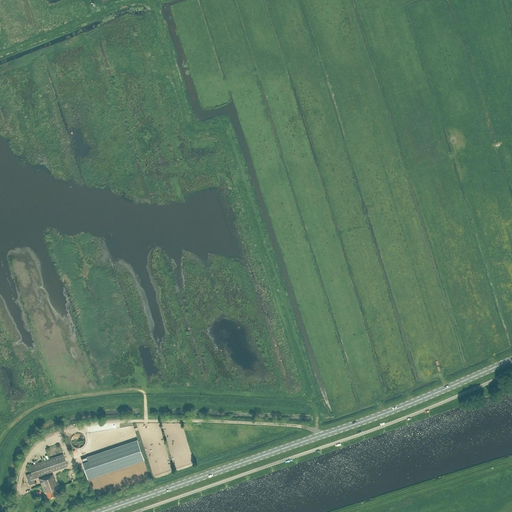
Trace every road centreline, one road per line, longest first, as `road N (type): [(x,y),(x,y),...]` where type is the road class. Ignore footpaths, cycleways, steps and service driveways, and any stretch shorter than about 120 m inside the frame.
road 1 (track): [(150,0),(190,125),(224,129),(313,389),(313,430)]
road 2 (primary): [(100,511),(379,415),(511,359)]
road 3 (track): [(0,439),(19,414),(67,396),(144,390),(309,401)]
road 4 (track): [(0,51),(145,0)]
